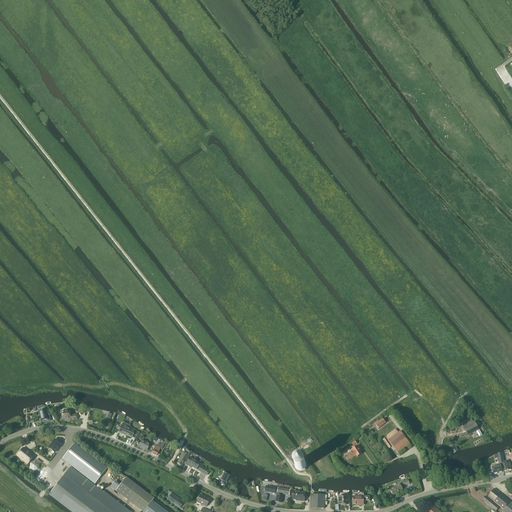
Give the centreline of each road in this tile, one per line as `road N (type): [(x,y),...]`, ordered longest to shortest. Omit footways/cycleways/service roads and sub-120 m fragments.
road 1 (tertiary): [(0,444),(35,429),(83,430),(214,490),(290,511)]
road 2 (track): [(169,466),(183,429),(149,394),(111,384),(0,387)]
road 3 (tertiary): [(382,511),(511,477)]
